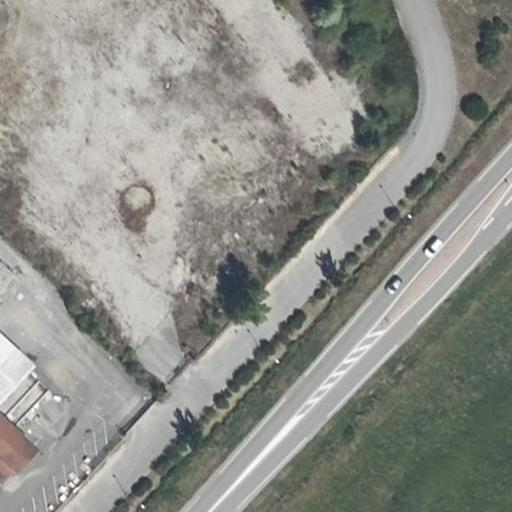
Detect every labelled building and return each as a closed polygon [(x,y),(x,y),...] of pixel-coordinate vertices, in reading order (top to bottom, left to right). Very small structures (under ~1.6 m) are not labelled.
[(41,64),(2,107),(14,118),(53,75),(41,64)] [(0,134),(15,119),(14,118),(2,107),(0,105),(0,134)] [(0,198),(3,201),(13,189),(0,176),(0,198)] [(0,284),(9,275),(0,266),(0,460),(10,469),(11,471),(31,449),(0,420),(0,284)] [(0,393),(9,384),(27,365),(0,340),(0,393)] [(27,370),(0,398),(0,410),(16,425),(49,390),(27,370)] [(0,478),(1,479),(10,469),(0,460),(0,478)]
